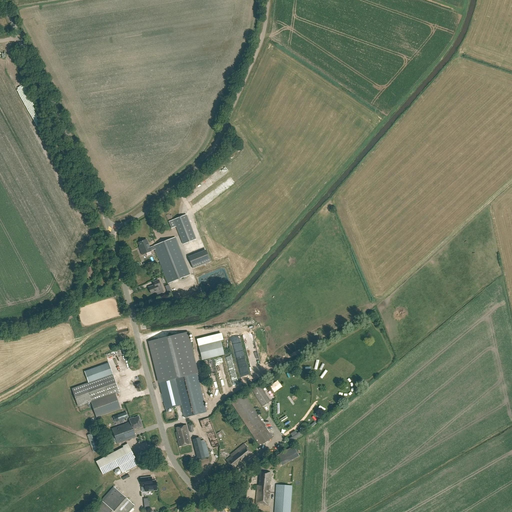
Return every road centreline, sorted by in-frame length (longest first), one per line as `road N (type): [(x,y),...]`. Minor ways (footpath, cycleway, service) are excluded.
road 1 (track): [(511,181),(379,301),(211,410)]
road 2 (tertiary): [(228,511),(194,488),(171,457),(110,229)]
road 3 (tertiary): [(110,229),(205,160),(260,44),(268,0)]
road 4 (tertiary): [(110,229),(19,36)]
